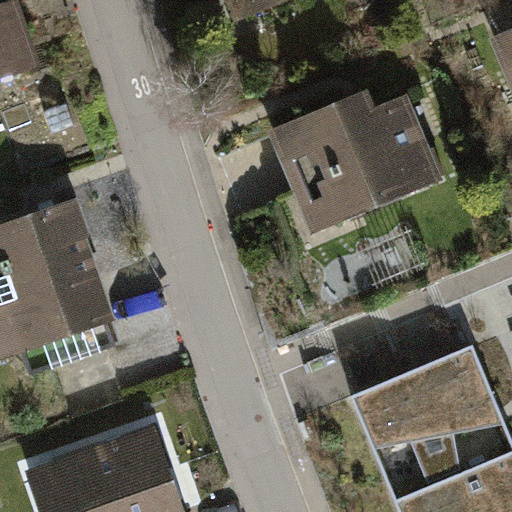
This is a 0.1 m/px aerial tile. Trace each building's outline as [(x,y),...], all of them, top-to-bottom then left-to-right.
[(0,0),(0,82),(42,68),(19,0),(0,0)] [(229,0),(240,26),(303,0),(229,0)] [(511,79),(511,39),(497,46),(511,79)] [(323,234),(449,182),(415,100),(387,112),(380,94),(282,135),(323,234)] [(70,98),(46,107),(56,132),(80,123),(70,98)] [(33,373),(132,337),(92,227),(98,224),(86,189),(0,219),(0,357),(24,349),(33,373)] [(473,346),(352,396),(400,511),(511,511),(511,438),(502,415),(473,346)] [(183,511),(154,423),(26,465),(41,511),(183,511)]
